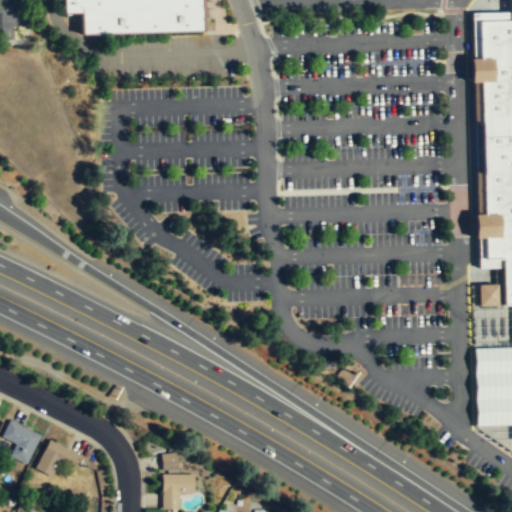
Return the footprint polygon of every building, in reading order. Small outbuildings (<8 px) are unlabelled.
[(202,0),(62,0),(63,15),(80,14),(80,36),(203,32),(202,0)] [(511,426),(474,427),(471,350),(511,349),(511,303),(504,303),(503,265),(480,266),(479,226),(474,69),(473,16),(511,15),(511,426)] [(479,307),(498,306),(497,284),(478,285),(479,307)] [(39,436),(8,421),(0,437),(0,439),(18,448),(14,458),(25,463),(39,436)] [(34,470),(50,478),(56,465),(71,472),(79,455),(48,441),(34,470)] [(176,469),(175,454),(159,455),(160,470),(176,469)] [(160,509),(177,509),(177,494),(192,494),(192,476),(160,476),(160,509)]
